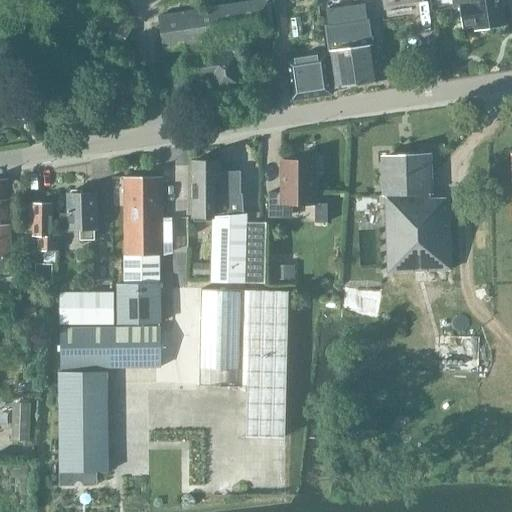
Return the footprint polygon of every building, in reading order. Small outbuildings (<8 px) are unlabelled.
[(205,0),(207,6),(159,14),(165,51),(186,47),(205,43),(206,45),(276,33),(269,0),(242,0),(226,3),(225,0),(205,0)] [(453,0),(455,8),(461,7),(464,27),(476,25),(477,29),(504,25),(500,1),(504,0),(453,0)] [(365,4),(327,10),(330,26),(328,26),(331,50),(330,51),(336,88),(378,82),(373,45),(372,45),(368,20),(367,21),(365,4)] [(85,26),(120,49),(133,29),(98,6),(85,26)] [(188,58),(185,58),(189,81),(211,77),(213,93),(245,88),(239,50),(207,55),(206,45),(205,43),(186,47),(188,58)] [(287,61),(293,100),(332,94),(329,69),(328,70),(326,56),(287,61)] [(429,156),(384,158),(385,196),(388,274),(452,271),(449,198),(431,199),(429,156)] [(269,218),(283,218),(283,204),(316,204),(316,160),(283,160),(282,192),(269,192),(269,218)] [(193,220),(212,221),(211,281),(265,283),(267,222),(247,221),(247,214),(243,213),(242,194),(241,194),(241,171),(220,171),(220,161),(192,161),(193,218),(193,220)] [(123,179),(124,225),(124,283),(117,283),(117,322),(159,321),(159,285),(157,285),(157,256),(164,255),(163,178),(123,179)] [(0,273),(4,274),(4,260),(10,260),(10,179),(0,179),(0,273)] [(67,214),(58,214),(58,230),(82,229),(82,240),(95,240),(95,229),(97,229),(97,194),(85,195),(83,193),(73,193),(71,195),(67,195),(67,214)] [(180,246),(180,202),(164,202),(165,246),(180,246)] [(57,250),(57,247),(57,239),(52,238),(53,205),(33,204),(32,237),(39,237),(38,250),(57,250)] [(199,384),(247,385),(246,437),(285,438),(289,291),(202,288),(199,384)] [(60,292),(60,325),(114,325),(114,292),(60,292)] [(23,317),(36,318),(36,308),(24,307),(23,317)] [(393,320),(378,319),(377,334),(392,335),(393,320)] [(60,367),(59,367),(59,371),(59,395),(107,395),(106,368),(162,367),(161,326),(61,327),(60,367)] [(11,408),(9,436),(24,437),(25,409),(11,408)] [(232,439),(234,470),(223,470),(223,486),(252,485),(250,438),(232,439)] [(183,486),(206,484),(205,468),(182,470),(183,486)] [(166,491),(178,491),(179,469),(167,469),(166,491)]
